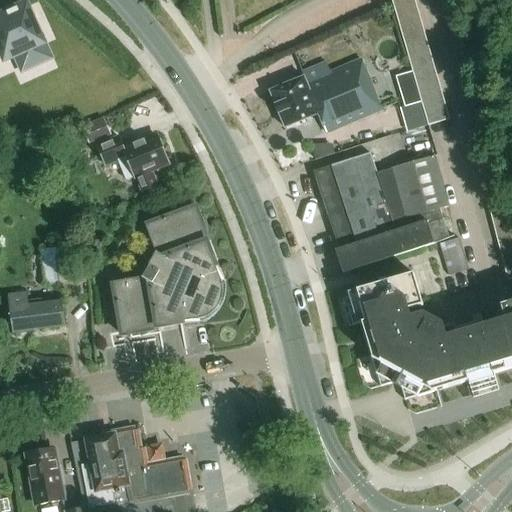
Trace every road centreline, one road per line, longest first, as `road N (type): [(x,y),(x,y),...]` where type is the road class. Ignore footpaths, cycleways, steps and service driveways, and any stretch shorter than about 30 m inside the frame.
road 1 (unclassified): [(0,398),(297,350)]
road 2 (secondary): [(297,350),(251,207),(200,108)]
road 3 (secondary): [(200,108),(121,0)]
road 4 (secondary): [(388,511),(341,459),(313,410)]
